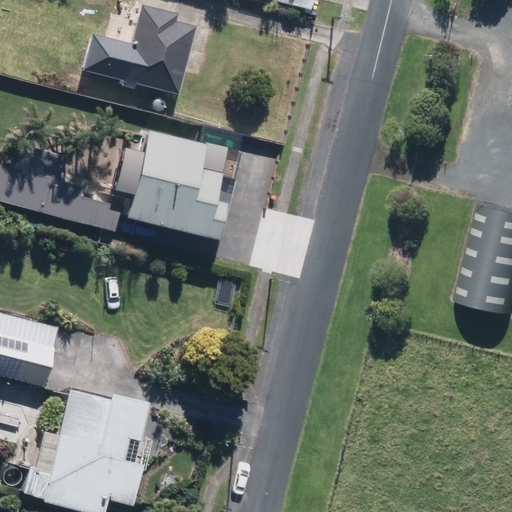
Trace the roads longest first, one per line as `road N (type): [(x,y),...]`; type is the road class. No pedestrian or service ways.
road 1 (residential): [(261,511),(390,0)]
road 2 (track): [(388,7),(483,27),(501,47),(510,77),(490,161),(479,176),(461,178),(352,150)]
